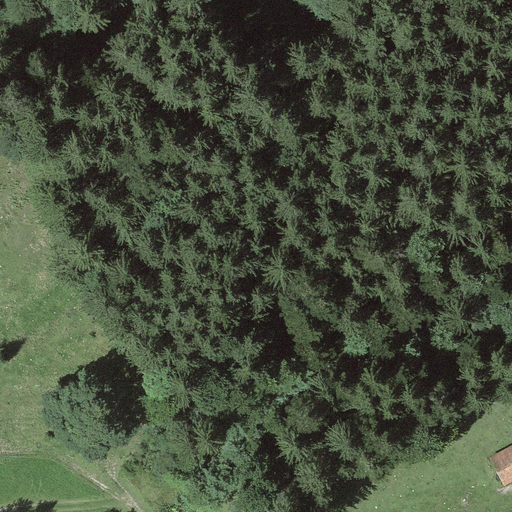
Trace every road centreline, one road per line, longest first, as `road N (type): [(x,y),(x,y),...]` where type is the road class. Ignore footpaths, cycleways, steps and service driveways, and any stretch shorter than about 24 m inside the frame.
road 1 (track): [(511,12),(385,116),(291,211),(152,423),(127,501)]
road 2 (track): [(2,511),(127,501),(150,511)]
